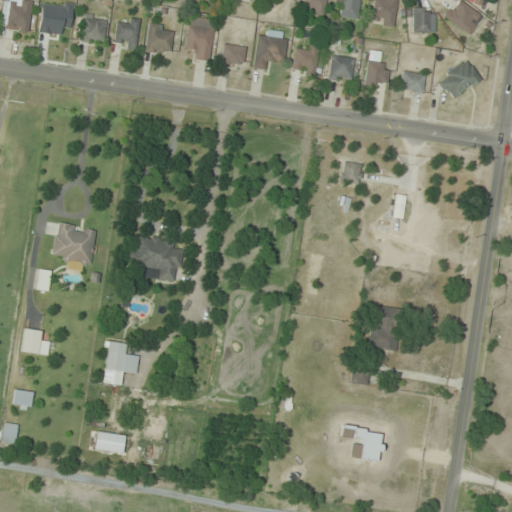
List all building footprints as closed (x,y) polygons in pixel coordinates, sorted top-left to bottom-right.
[(30,0),(8,0),(8,31),(30,31),(30,0)] [(325,0),(303,0),(303,13),(325,13),(325,0)] [(341,0),(339,17),(357,19),(358,0),(341,0)] [(395,25),(394,0),(372,0),(373,25),(395,25)] [(467,35),(481,17),(459,0),(455,0),(443,16),(467,35)] [(429,8),(411,8),(411,32),(429,32),(429,8)] [(106,20),(84,17),(80,40),(102,44),(106,20)] [(214,20),(188,17),(184,47),(192,48),(191,59),(209,61),(214,20)] [(137,47),(137,19),(127,19),(127,25),(115,25),(115,47),(137,47)] [(172,27),(148,24),(145,52),(169,54),(172,27)] [(286,39),(256,35),(253,68),(262,69),(263,60),(283,62),(286,39)] [(302,43),(290,67),(309,76),(320,52),(302,43)] [(245,47),(222,45),(220,63),(242,65),(245,47)] [(379,62),(380,52),(369,51),(363,84),(384,88),(389,64),(379,62)] [(350,82),(352,58),(330,56),(328,79),(350,82)] [(437,83),(454,101),(479,77),(462,59),(437,83)] [(399,90),(422,93),(424,74),(401,72),(399,90)] [(360,163),(341,162),(339,182),(358,183),(360,163)] [(391,217),(401,219),(406,196),(395,194),(391,217)] [(50,258),(91,264),(96,229),(55,223),(50,258)] [(173,240),(137,235),(135,249),(127,248),(124,266),(136,267),(134,277),(176,282),(180,250),(172,249),(173,240)] [(33,288),(46,291),(51,272),(38,269),(33,288)] [(395,350),(397,309),(380,307),(379,328),(368,328),(367,349),(395,350)] [(47,341),(41,341),(41,330),(22,330),(22,353),(47,353),(47,341)] [(134,376),(137,356),(125,354),(127,344),(107,341),(101,383),(120,386),(121,374),(134,376)] [(366,370),(350,370),(350,384),(366,384),(366,370)] [(10,407),(29,411),(32,393),(14,389),(10,407)] [(144,433),(150,420),(138,415),(132,427),(144,433)] [(0,439),(0,442),(14,445),(18,425),(4,422),(0,439)] [(93,449),(121,454),(124,436),(96,431),(93,449)] [(159,448),(141,446),(140,459),(158,460),(159,448)] [(297,511),(297,500),(280,500),(280,511),(297,511)] [(349,511),(351,505),(332,501),(329,511),(349,511)]
